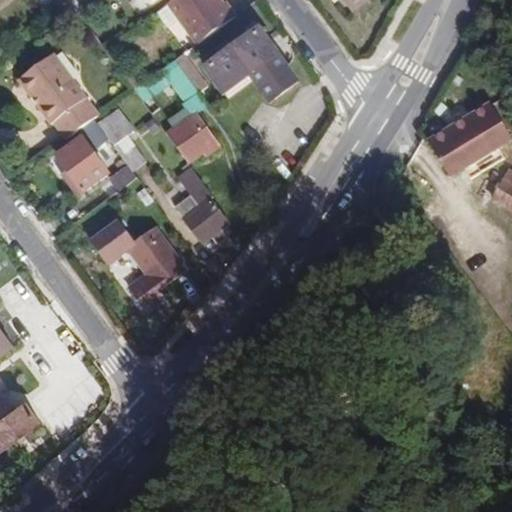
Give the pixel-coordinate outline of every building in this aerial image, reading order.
[(53,0),(55,2),(43,11),(54,26),(76,10),(70,1),(69,0),(53,0)] [(238,16),(226,1),(220,5),(216,0),(175,0),(168,5),(197,45),(238,16)] [(351,0),(346,4),(352,12),(368,0),(351,0)] [(298,82),(260,30),(206,69),(225,94),(251,75),(253,77),(272,103),(298,82)] [(209,87),(185,54),(177,60),(201,93),(209,87)] [(95,120),(100,116),(55,55),(20,81),(52,125),(55,123),(67,140),(81,130),(95,120)] [(177,60),(163,70),(170,79),(187,103),(201,93),(177,60)] [(126,77),(136,90),(149,81),(139,68),(126,77)] [(170,79),(163,70),(149,81),(136,90),(153,114),(161,108),(150,94),(170,79)] [(227,97),(253,77),(251,75),(225,94),(227,97)] [(187,103),(183,106),(186,110),(192,117),(197,114),(209,105),(201,93),(187,103)] [(511,140),(511,139),(491,105),(430,143),(451,177),(511,140)] [(176,129),(168,135),(190,165),(206,153),(210,150),(212,154),(221,147),(197,114),(192,117),(186,110),(170,121),(176,129)] [(121,112),(100,126),(121,156),(129,166),(132,171),(146,160),(128,137),(136,132),(121,112)] [(153,119),(146,125),(154,135),(161,129),(153,119)] [(95,120),(81,130),(99,154),(108,147),(117,159),(121,156),(100,126),(95,120)] [(83,139),(58,157),(83,192),(108,174),(83,139)] [(108,147),(99,154),(107,166),(117,159),(108,147)] [(109,179),(118,192),(138,178),(132,171),(129,166),(109,179)] [(230,225),(221,212),(212,200),(215,198),(193,169),(179,179),(192,197),(201,209),(185,220),(204,244),(212,238),(221,231),(230,225)] [(511,173),(510,172),(494,200),(511,209),(511,173)] [(155,201),(146,189),(138,195),(147,207),(155,201)] [(185,220),(201,209),(192,197),(177,208),(185,220)] [(162,292),(188,272),(157,230),(137,245),(121,223),(92,244),(108,266),(128,252),(146,277),(129,290),(147,314),(168,299),(162,292)] [(221,231),(212,238),(218,245),(227,238),(221,231)] [(14,413),(0,394),(0,448),(2,451),(40,423),(27,404),(14,413)]
